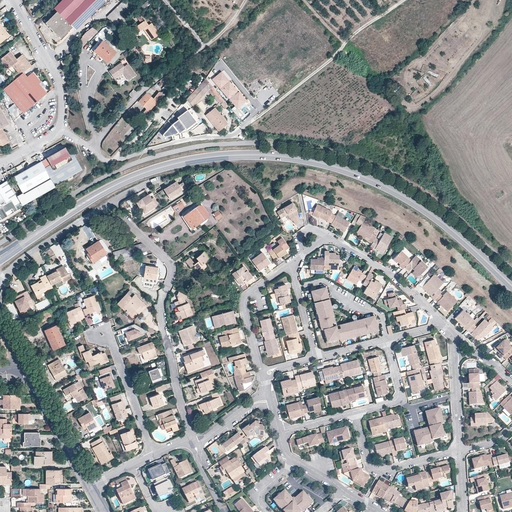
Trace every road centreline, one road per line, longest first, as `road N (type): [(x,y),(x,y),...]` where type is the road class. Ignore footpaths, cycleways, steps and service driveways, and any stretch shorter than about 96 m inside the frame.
road 1 (secondary): [(511,285),(395,191),(278,155),(181,161),(118,182),(0,259)]
road 2 (residential): [(110,202),(170,261),(160,312),(192,437)]
road 3 (track): [(403,0),(253,121)]
road 4 (residential): [(253,121),(233,135),(119,160),(91,147)]
road 5 (residential): [(209,42),(149,82),(91,147)]
road 6 (track): [(411,116),(450,86),(509,0)]
road 7 (residential): [(356,411),(379,470),(459,450)]
road 8 (residential): [(441,324),(390,273),(326,238)]
road 9 (residential): [(62,127),(60,84),(12,0)]
road 10 (residential): [(263,375),(242,303),(290,262)]
road 11 (residential): [(0,280),(110,202)]
road 12 (tertiary): [(90,485),(24,368)]
road 13 (residential): [(101,335),(113,346),(153,454)]
road 14 (residential): [(387,338),(381,315),(329,285),(297,287)]
